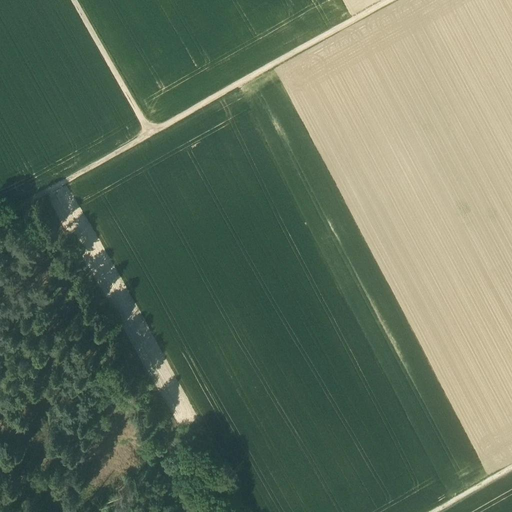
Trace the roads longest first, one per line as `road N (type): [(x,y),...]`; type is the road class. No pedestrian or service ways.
road 1 (track): [(34,199),(389,0)]
road 2 (track): [(148,135),(72,0)]
